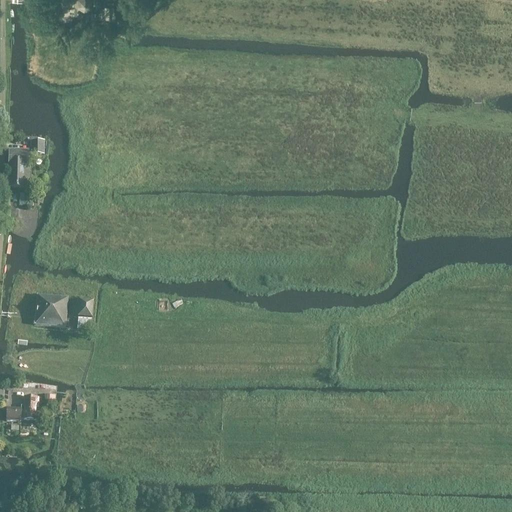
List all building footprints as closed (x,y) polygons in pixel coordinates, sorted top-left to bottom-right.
[(95,9),(96,6),(95,3),(94,1),(93,0),(75,0),(75,1),(74,3),(73,6),(74,8),(74,11),(76,13),(78,15),(80,16),(83,17),(86,17),(88,16),(91,15),(93,13),(94,11),(95,9)] [(44,156),(44,143),(31,143),(31,156),(44,156)] [(29,152),(9,152),(8,191),(30,191),(31,168),(29,168),(29,152)] [(20,207),(27,207),(32,208),(33,195),(26,194),(26,195),(20,195),(20,207)] [(65,329),(68,300),(37,297),(35,326),(65,329)] [(90,331),(93,305),(70,303),(69,319),(78,320),(77,330),(90,331)] [(39,408),(39,400),(24,399),(24,407),(25,408),(25,412),(21,412),(21,411),(7,410),(6,422),(20,423),(20,421),(36,422),(36,408),(39,408)]
